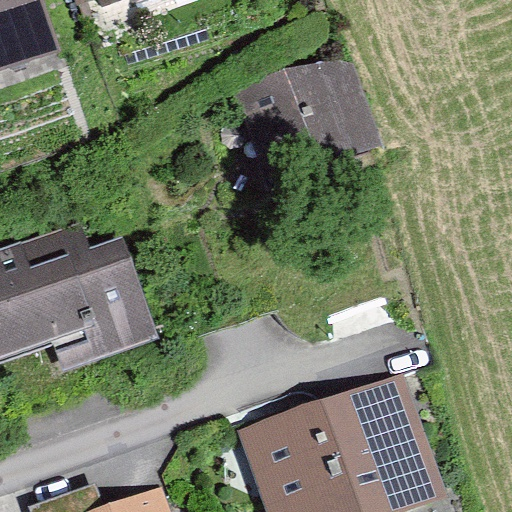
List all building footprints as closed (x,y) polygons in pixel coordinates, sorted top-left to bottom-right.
[(0,0),(0,84),(54,67),(32,0),(0,0)] [(70,0),(73,9),(96,1),(100,12),(121,5),(125,16),(167,0),(70,0)] [(262,191),(377,160),(349,59),(234,89),(262,191)] [(156,341),(118,238),(85,251),(75,223),(0,251),(0,366),(47,349),(57,378),(156,341)] [(439,511),(397,380),(229,434),(254,511),(439,511)] [(162,511),(157,496),(109,511),(96,511),(90,493),(36,511),(162,511)]
